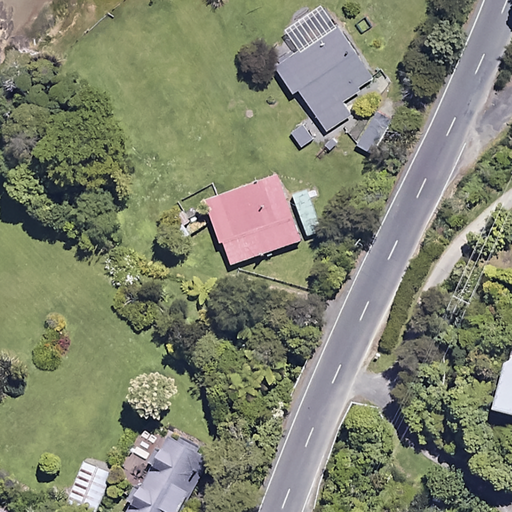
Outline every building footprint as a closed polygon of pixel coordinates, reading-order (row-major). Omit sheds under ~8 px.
[(328,32),(317,17),(293,33),(304,49),(280,65),(298,91),(302,88),(331,129),(354,113),(345,100),(377,78),(340,24),(328,32)] [(397,120),(379,108),(357,143),(376,154),(397,120)] [(302,117),(288,128),(304,150),(318,140),(302,117)] [(289,197),(281,174),(209,200),(233,267),(324,233),(308,190),(289,197)] [(511,349),(498,411),(511,414),(511,349)] [(184,511),(213,458),(173,436),(131,511),(184,511)] [(97,511),(114,472),(86,461),(69,502),(92,511),(97,511)] [(21,511),(0,498),(0,511),(21,511)]
